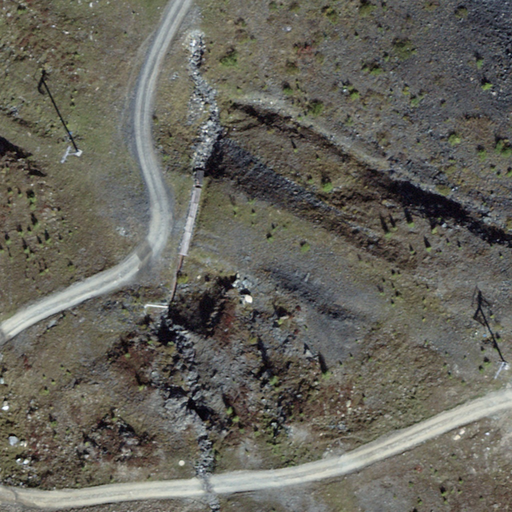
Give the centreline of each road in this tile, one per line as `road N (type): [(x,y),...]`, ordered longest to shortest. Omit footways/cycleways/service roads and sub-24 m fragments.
road 1 (track): [(511,399),(293,477),(41,502),(0,497)]
road 2 (track): [(0,335),(154,250),(166,215),(143,119),(187,0)]
